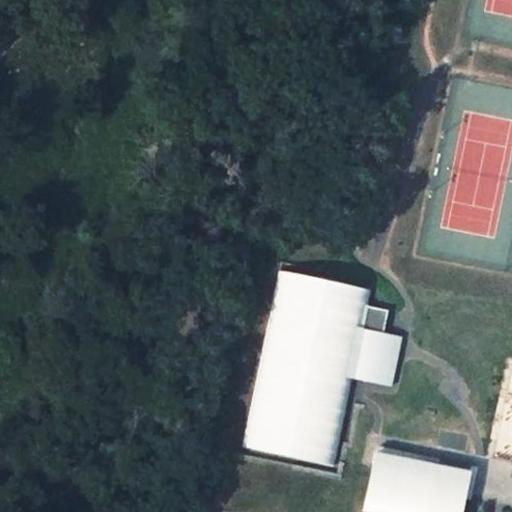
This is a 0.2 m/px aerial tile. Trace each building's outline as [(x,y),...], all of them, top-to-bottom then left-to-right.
[(362,329),(366,306),(370,290),(279,271),(243,448),(333,466),(351,378),(357,353),(362,329)] [(366,306),(362,329),(383,333),(388,311),(366,306)] [(362,329),(357,353),(396,361),(401,337),(383,333),(362,329)] [(357,353),(351,378),(391,386),(396,361),(357,353)] [(466,490),(470,473),(438,465),(439,460),(416,455),(415,461),(395,456),(396,451),(378,447),(364,510),(372,511),(461,511),(464,498),(462,498),(463,490),(466,490)] [(415,461),(416,455),(396,451),(395,456),(415,461)] [(471,466),(470,473),(466,490),(463,490),(462,498),(464,498),(470,499),(477,468),(471,466)]
